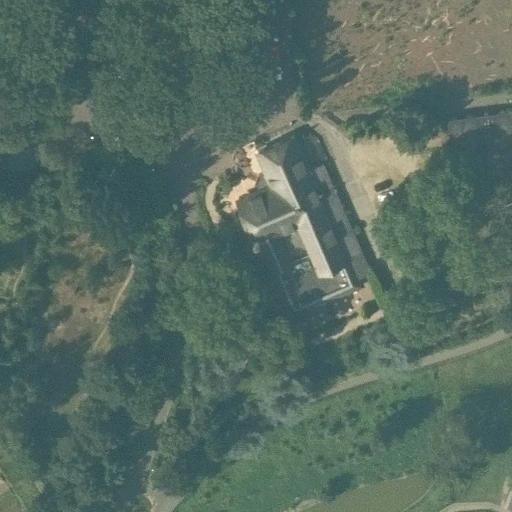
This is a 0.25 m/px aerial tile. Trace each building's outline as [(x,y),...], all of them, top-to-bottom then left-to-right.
[(449,117),(455,165),(490,160),(492,172),(511,169),(511,111),(511,109),(449,117)] [(42,124),(0,126),(0,168),(33,167),(33,161),(48,159),(45,142),(42,124)] [(238,197),(256,236),(270,268),(295,322),(366,290),(359,274),(371,268),(329,175),(316,181),(294,133),(257,150),(267,172),(262,174),(259,172),(254,179),(258,181),(260,186),(238,197)] [(405,259),(423,251),(409,220),(387,230),(397,252),(401,250),(405,259)] [(478,310),(430,327),(434,338),(482,321),(478,310)]
